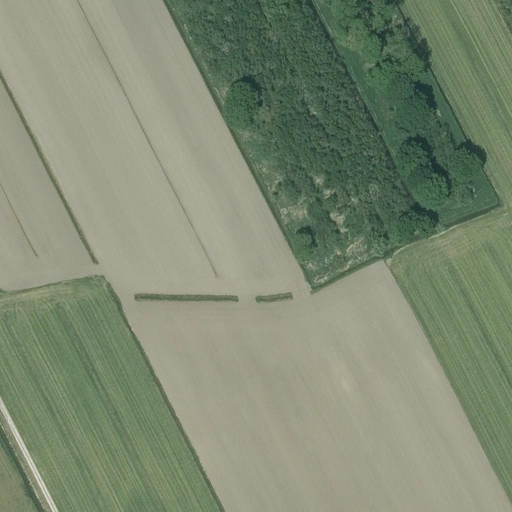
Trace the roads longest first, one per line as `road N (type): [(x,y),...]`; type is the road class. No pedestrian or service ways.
road 1 (track): [(419,59),(484,189),(474,208),(436,225),(319,0)]
road 2 (track): [(57,511),(0,400)]
